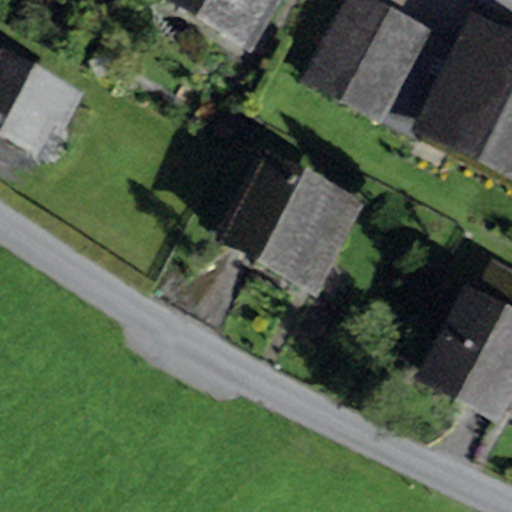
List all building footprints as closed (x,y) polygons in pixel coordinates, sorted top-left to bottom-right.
[(257,37),(278,0),(168,0),(238,40),(244,29),(257,37)] [(323,59),(357,76),(386,20),(352,2),(323,59)] [(378,120),(421,38),(386,20),(357,76),(323,59),(310,84),(378,120)] [(464,60),(429,127),(511,170),(511,55),(476,37),(464,60)] [(421,142),(429,127),(464,60),(421,38),(378,120),(421,142)] [(0,134),(33,152),(49,122),(62,129),(75,106),(0,66),(0,65),(0,134)] [(300,284),(320,246),(333,253),(352,217),(264,171),(225,245),(300,284)] [(300,284),(313,291),(333,253),(320,246),(300,284)] [(511,387),(511,386),(511,282),(490,270),(427,383),(493,420),(511,387)]
